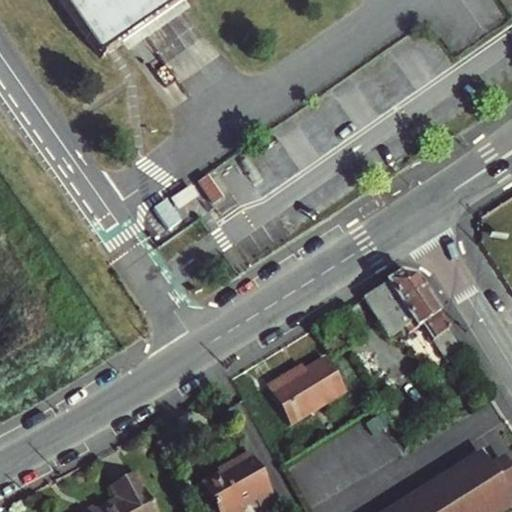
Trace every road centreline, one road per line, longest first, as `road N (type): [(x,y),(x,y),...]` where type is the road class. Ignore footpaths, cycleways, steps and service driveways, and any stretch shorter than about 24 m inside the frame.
road 1 (tertiary): [(0,469),(417,214)]
road 2 (unknown): [(200,349),(294,511)]
road 3 (tertiary): [(417,214),(511,366)]
